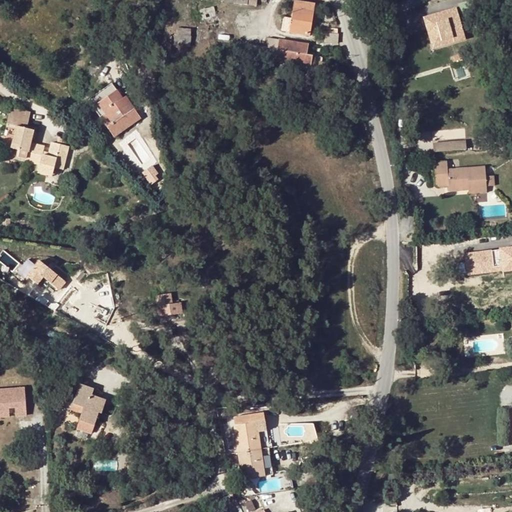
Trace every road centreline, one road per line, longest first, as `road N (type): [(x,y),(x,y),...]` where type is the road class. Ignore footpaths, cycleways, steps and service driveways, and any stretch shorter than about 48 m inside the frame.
road 1 (tertiary): [(381,389),(393,222),(342,0)]
road 2 (residential): [(381,389),(214,404)]
road 3 (track): [(386,357),(374,352),(353,314),(350,277),(359,241),(393,232)]
road 4 (residential): [(214,404),(217,485),(144,511)]
road 5 (residential): [(105,329),(214,404)]
road 6 (tertiary): [(357,511),(381,389)]
